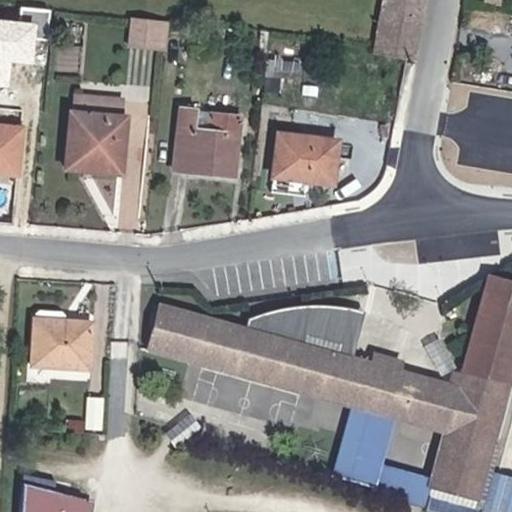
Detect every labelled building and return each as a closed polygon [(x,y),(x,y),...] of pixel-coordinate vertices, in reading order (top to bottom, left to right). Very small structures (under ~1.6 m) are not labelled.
[(380,0),(374,46),(372,57),(407,63),(413,64),(422,0),(380,0)] [(50,14),(22,12),(19,30),(31,31),(30,45),(47,46),(50,14)] [(139,30),(111,28),(109,56),(137,59),(139,30)] [(137,59),(145,59),(148,31),(139,30),(137,59)] [(54,99),(53,115),(103,119),(104,104),(54,99)] [(100,176),(103,119),(53,115),(49,115),(44,172),(100,176)] [(175,125),(160,124),(155,187),(214,191),(218,133),(190,132),(188,146),(174,145),(175,125)] [(257,149),(255,185),(289,189),(289,195),(312,197),(316,155),(257,149)] [(255,192),(289,195),(289,189),(255,185),(255,192)] [(388,404),(396,406),(445,418),(433,472),(477,486),(484,457),(491,432),(507,369),(510,370),(511,368),(511,271),(487,265),(483,263),(456,374),(393,359),(382,402),(388,404)] [(239,323),(154,303),(144,348),(353,395),(366,353),(345,347),(342,297),(323,295),(306,294),(290,297),(273,300),(258,305),(242,312),(239,323)] [(355,300),(342,297),(345,347),(355,300)] [(64,326),(29,323),(27,362),(84,366),(87,322),(67,321),(64,326)] [(435,329),(421,338),(437,362),(451,355),(435,329)] [(369,343),(366,353),(353,395),(382,402),(393,359),(395,349),(369,343)] [(382,402),(353,395),(330,470),(373,482),(396,406),(388,404),(382,402)] [(94,409),(79,407),(78,437),(92,439),(94,409)] [(190,413),(170,430),(161,438),(173,450),(193,432),(201,426),(190,413)] [(484,457),(497,461),(504,435),(491,432),(484,457)] [(511,463),(497,461),(484,457),(478,495),(511,503),(511,463)] [(430,481),(425,497),(427,497),(457,506),(475,511),(478,495),(430,481)] [(77,511),(78,510),(14,492),(13,511),(77,511)]
